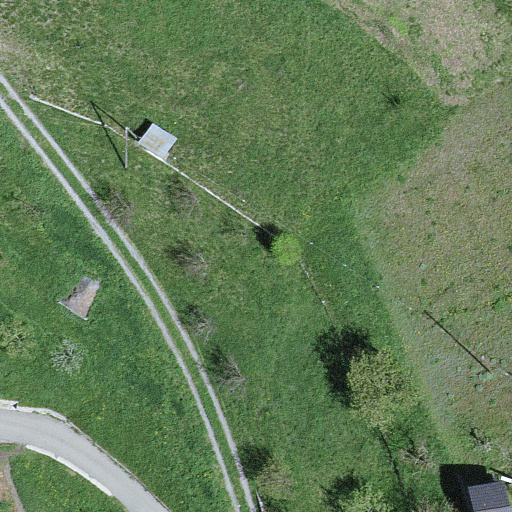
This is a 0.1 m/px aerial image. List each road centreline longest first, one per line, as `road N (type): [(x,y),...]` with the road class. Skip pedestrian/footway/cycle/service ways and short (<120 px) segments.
road 1 (track): [(0,81),(138,265),(183,341),(220,420),(248,511)]
road 2 (unclassified): [(0,422),(73,446),(150,511)]
